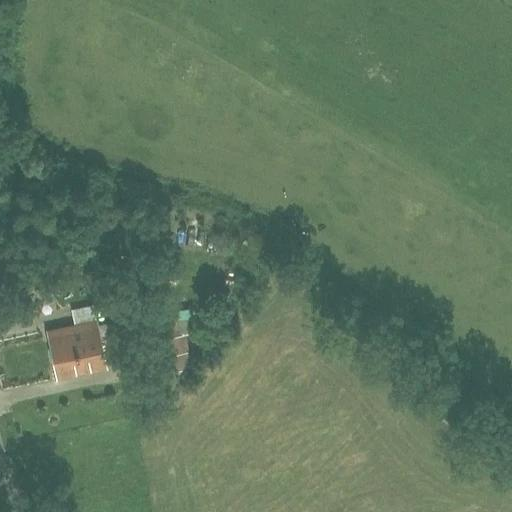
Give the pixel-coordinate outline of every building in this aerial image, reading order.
[(150,286),(176,283),(174,263),(148,266),(150,286)] [(121,295),(116,274),(93,278),(98,300),(121,295)] [(159,337),(163,367),(163,369),(190,366),(186,334),(193,333),(190,308),(175,310),(173,296),(154,299),(159,337)] [(106,365),(97,321),(93,304),(71,309),(74,326),(76,325),(79,339),(75,340),(77,349),(72,350),(76,372),(106,365)] [(58,375),(76,372),(72,350),(77,349),(75,340),(79,339),(76,325),(74,326),(48,331),(58,375)]
